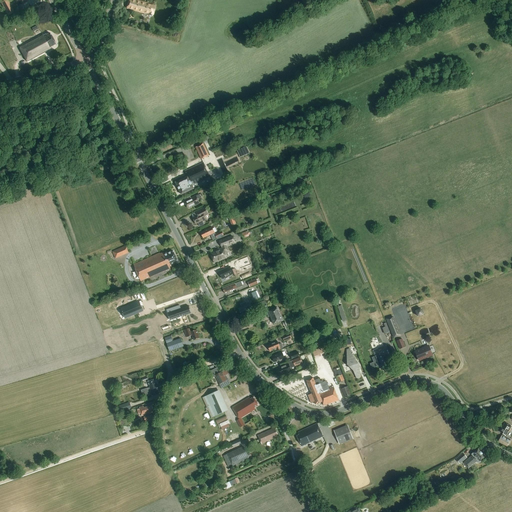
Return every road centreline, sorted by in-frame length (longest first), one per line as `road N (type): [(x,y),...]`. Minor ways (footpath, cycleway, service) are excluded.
road 1 (residential): [(137,157),(492,0)]
road 2 (tertiary): [(300,408),(268,387),(238,351),(137,157)]
road 3 (track): [(0,482),(149,429),(169,377),(233,353)]
road 4 (tertiary): [(511,456),(473,431),(444,390),(427,381),(325,414),(300,408)]
road 5 (unclassified): [(328,511),(284,429),(300,408)]
